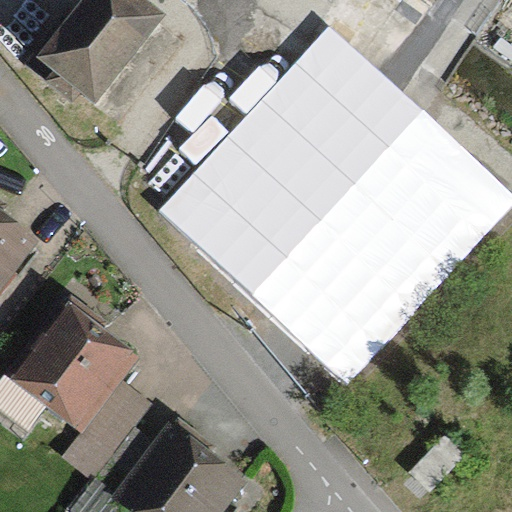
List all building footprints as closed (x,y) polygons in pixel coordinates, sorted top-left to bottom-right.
[(150,0),(81,0),(37,56),(97,103),(167,13),(150,0)] [(511,204),(511,195),(327,26),(159,209),(349,382),(511,204)] [(0,196),(0,209),(3,212),(9,204),(0,196)] [(0,292),(40,240),(3,212),(0,209),(0,292)] [(74,296),(70,302),(87,315),(104,328),(108,322),(74,296)] [(87,315),(70,302),(11,377),(81,432),(82,432),(123,379),(140,357),(104,328),(87,315)] [(153,403),(123,379),(82,432),(81,432),(61,456),(91,480),(98,471),(135,425),(153,403)] [(179,417),(173,425),(189,437),(210,453),(216,446),(179,417)] [(173,425),(170,422),(155,441),(119,487),(112,496),(132,511),(224,511),(248,482),(210,453),(189,437),(173,425)] [(155,441),(135,425),(98,471),(119,487),(155,441)]
